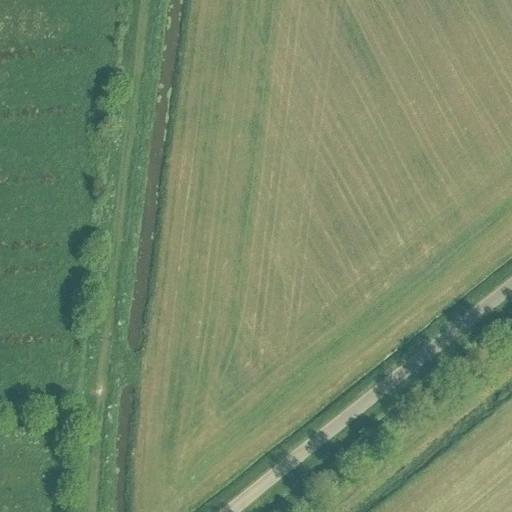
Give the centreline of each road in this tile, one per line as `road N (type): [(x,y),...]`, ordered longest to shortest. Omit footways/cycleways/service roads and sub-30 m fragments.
road 1 (track): [(152,0),(103,414),(101,511)]
road 2 (unclassified): [(232,511),(511,288)]
